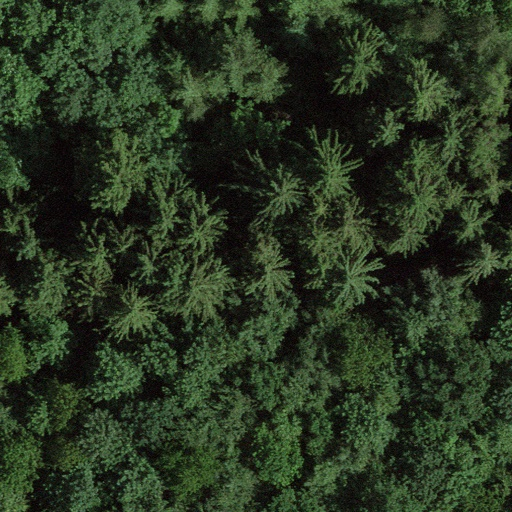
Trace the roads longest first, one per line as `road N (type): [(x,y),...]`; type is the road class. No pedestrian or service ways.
road 1 (track): [(511,260),(178,316),(0,387)]
road 2 (track): [(178,316),(0,331)]
